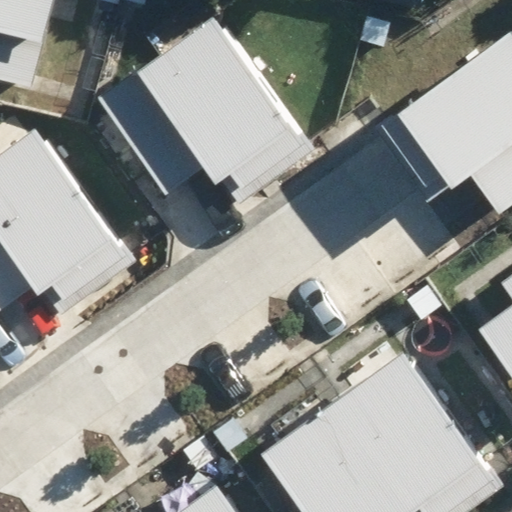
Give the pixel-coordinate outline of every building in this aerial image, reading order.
[(0,0),(0,68),(22,75),(42,0),(0,0)] [(217,173),(315,104),(240,0),(233,0),(108,89),(170,177),(203,153),(217,173)] [(421,0),(373,0),(416,15),(421,0)] [(511,32),(437,81),(511,193),(511,32)] [(0,307),(119,224),(39,112),(0,138),(0,307)] [(231,176),(156,236),(202,294),(166,322),(218,388),(244,368),(269,400),(354,333),(231,176)] [(363,511),(430,511),(511,455),(511,429),(435,319),(296,416),(363,511)] [(273,511),(233,454),(149,511),(273,511)]
